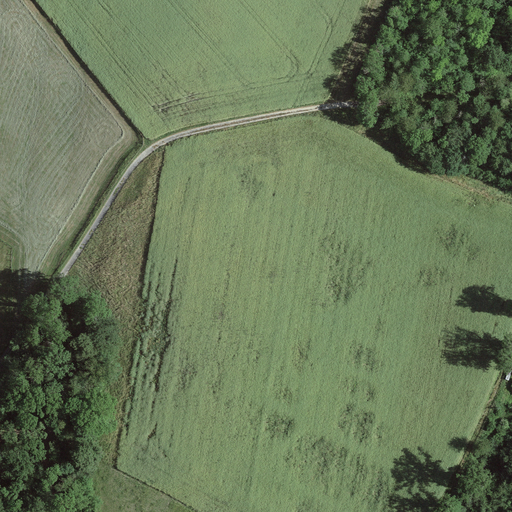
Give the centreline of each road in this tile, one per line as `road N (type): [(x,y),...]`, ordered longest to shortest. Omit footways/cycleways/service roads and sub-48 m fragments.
road 1 (track): [(0,353),(117,175),(147,149),(298,110),(377,103)]
road 2 (track): [(511,193),(430,162),(343,106)]
road 3 (track): [(439,511),(511,338)]
